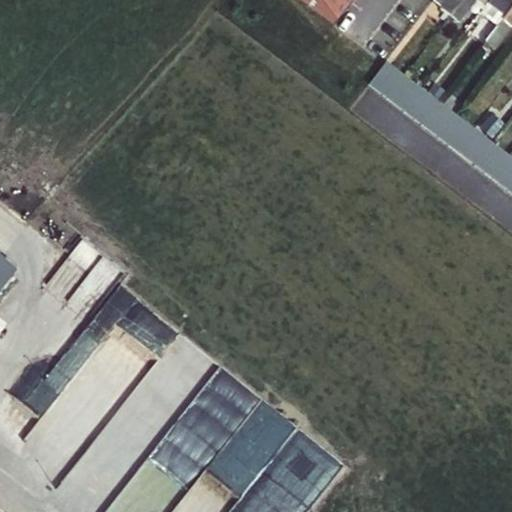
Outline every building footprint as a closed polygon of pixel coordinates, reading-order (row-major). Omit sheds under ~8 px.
[(300,0),(333,25),(351,0),(300,0)] [(438,10),(445,0),(432,0),(430,4),(438,10)] [(462,0),(445,0),(438,10),(449,18),(462,0)] [(485,7),(490,0),(462,0),(449,18),(457,24),(471,6),(475,2),(483,9),(485,7)] [(511,0),(490,0),(485,7),(502,21),(511,7),(511,0)] [(471,6),(480,13),(483,9),(475,2),(471,6)] [(494,49),(511,25),(511,7),(502,21),(485,42),(494,49)] [(511,161),(509,159),(490,145),(473,131),(455,118),(438,105),(421,92),(403,78),(383,64),(367,85),(511,196),(511,161)] [(0,288),(9,278),(0,270),(0,288)] [(128,485),(162,511),(172,511),(259,398),(184,342),(154,381),(187,406),(128,485)]
